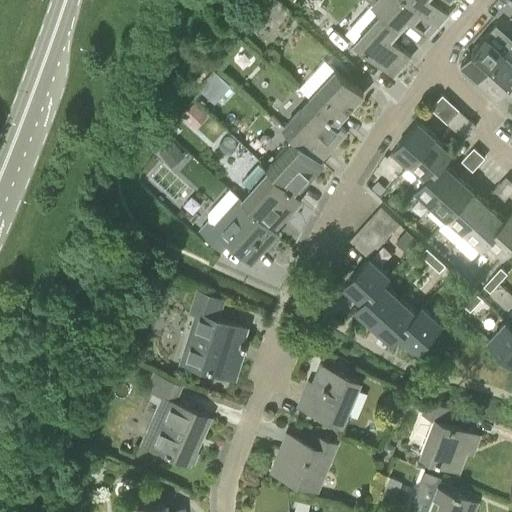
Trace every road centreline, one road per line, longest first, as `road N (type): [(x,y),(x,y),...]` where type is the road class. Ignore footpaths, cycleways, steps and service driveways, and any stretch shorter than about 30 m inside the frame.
road 1 (residential): [(295,272),(433,61)]
road 2 (residential): [(229,511),(235,417),(268,335)]
road 3 (primary): [(0,173),(49,44)]
road 4 (residential): [(511,161),(485,136),(479,105),(433,61)]
